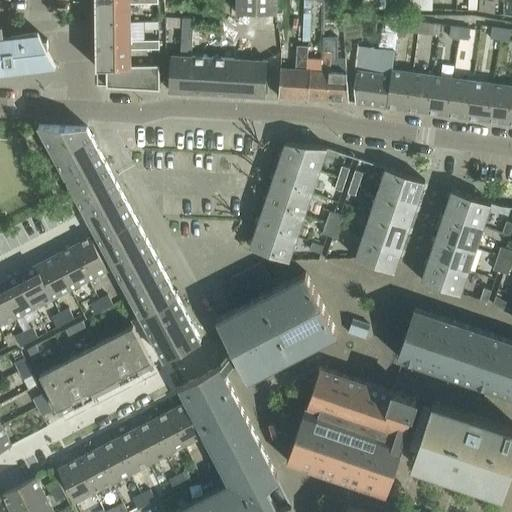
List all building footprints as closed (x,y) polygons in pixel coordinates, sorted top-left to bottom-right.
[(95,0),(96,22),(130,21),(130,3),(129,0),(95,0)] [(277,16),(276,0),(236,0),(237,16),(277,16)] [(304,0),(304,40),(311,40),(312,1),(324,1),(323,0),(304,0)] [(362,0),(362,8),(386,8),(386,0),(362,0)] [(409,0),(409,9),(410,9),(433,9),(433,0),(409,0)] [(477,10),(476,0),(468,0),(469,10),(477,10)] [(479,0),(479,10),(496,13),(496,0),(479,0)] [(189,91),(191,55),(194,17),(183,17),(180,55),(171,54),(170,77),(169,90),(189,91)] [(408,31),(418,32),(419,21),(410,20),(408,31)] [(96,22),(96,45),(130,44),(130,49),(145,48),(145,40),(130,40),(130,21),(96,22)] [(419,21),(418,32),(438,35),(439,24),(429,22),(419,21)] [(0,71),(56,65),(47,48),(48,47),(47,39),(43,39),(38,31),(3,35),(2,23),(1,23),(1,25),(0,25),(0,71)] [(449,37),(459,38),(460,27),(450,25),(449,37)] [(490,37),(500,39),(501,28),(491,26),(490,37)] [(460,27),(459,38),(480,41),(481,29),(460,27)] [(511,29),(501,28),(500,39),(509,40),(511,29)] [(381,29),(379,47),(394,49),(396,36),(396,31),(384,30),(381,29)] [(329,69),(326,99),(348,101),(345,59),(338,59),(338,37),(323,37),(322,51),(330,51),(329,69)] [(145,40),(145,48),(159,48),(159,39),(145,40)] [(131,67),(131,65),(130,49),(130,44),(96,45),(96,67),(106,67),(131,67)] [(280,67),(279,97),(310,98),(312,70),(308,70),(308,60),(307,60),(308,45),(297,45),(296,68),(280,67)] [(354,84),(356,102),(386,106),(394,49),(379,47),(360,45),(354,84)] [(310,98),(326,99),(329,69),(330,51),(322,51),(321,60),(308,60),(308,70),(312,70),(310,98)] [(224,93),(265,95),(267,59),(203,56),(191,55),(189,91),(224,93)] [(106,67),(106,87),(160,90),(160,78),(159,65),(131,65),(131,67),(106,67)] [(391,69),(386,106),(407,109),(412,72),(391,69)] [(412,72),(407,109),(427,111),(432,75),(412,72)] [(432,75),(427,111),(448,114),(453,77),(432,75)] [(453,77),(448,114),(464,116),(469,79),(453,77)] [(469,79),(464,116),(484,119),(488,82),(469,79)] [(511,85),(488,82),(484,119),(510,122),(511,104),(511,85)] [(84,126),(38,124),(38,126),(40,126),(43,132),(44,135),(71,185),(76,194),(86,212),(97,232),(140,314),(177,294),(88,128),(87,126),(87,125),(84,125),(84,126)] [(278,162),(317,176),(327,146),(285,141),(278,162)] [(278,162),(271,183),(310,197),(317,176),(278,162)] [(342,165),(338,176),(346,179),(349,167),(342,165)] [(378,189),(417,202),(425,180),(386,167),(378,189)] [(355,169),(351,181),(359,183),(363,172),(355,169)] [(342,190),(346,179),(338,176),(334,188),(342,190)] [(351,181),(347,192),(355,195),(359,183),(351,181)] [(303,218),(310,197),(271,183),(264,204),(303,218)] [(410,225),(417,202),(378,189),(370,211),(410,225)] [(444,211),(483,224),(491,202),(452,189),(444,211)] [(264,204),(257,225),(296,238),(303,218),(264,204)] [(334,224),(337,212),(335,211),(330,210),(326,221),(334,224)] [(402,247),(410,225),(370,211),(363,234),(402,247)] [(444,211),(437,234),(476,247),(483,224),(444,211)] [(334,224),(341,226),(345,215),(340,213),(337,212),(334,224)] [(502,232),(510,234),(511,227),(511,222),(506,220),(502,232)] [(334,224),(326,221),(322,233),(327,234),(330,235),(334,224)] [(330,235),(333,236),(337,238),(341,226),(334,224),(330,235)] [(250,246),(289,259),(296,238),(257,225),(250,246)] [(363,234),(361,241),(355,257),(394,270),(402,247),(363,234)] [(437,234),(429,256),(468,270),(476,247),(437,234)] [(108,269),(93,241),(91,236),(72,245),(89,278),(108,269)] [(310,249),(321,253),(323,245),(312,241),(310,249)] [(72,245),(54,255),(71,288),(89,278),(72,245)] [(501,246),(497,257),(504,260),(508,248),(505,247),(501,246)] [(54,255),(36,264),(53,297),(71,288),(54,255)] [(461,292),(468,270),(429,256),(421,279),(461,292)] [(497,270),(500,271),(504,260),(497,257),(493,269),(497,270)] [(504,260),(500,271),(503,272),(508,274),(511,262),(504,260)] [(231,277),(241,296),(253,290),(271,280),(261,261),(260,261),(231,277)] [(17,273),(34,306),(53,297),(36,264),(17,273)] [(221,326),(233,349),(238,358),(248,378),(274,365),(317,343),(337,332),(306,271),(291,279),(256,297),(217,317),(221,326)] [(17,273),(0,282),(0,284),(16,316),(34,306),(17,273)] [(0,284),(0,324),(16,316),(0,284)] [(480,298),(487,301),(491,289),(484,287),(480,298)] [(100,298),(105,308),(113,304),(108,294),(100,298)] [(188,316),(177,294),(140,314),(152,336),(188,316)] [(507,302),(496,295),(493,302),(503,309),(507,302)] [(96,312),(105,308),(100,298),(91,303),(96,312)] [(401,357),(403,358),(412,361),(415,362),(424,365),(427,366),(437,369),(437,370),(439,370),(449,373),(449,374),(452,375),(452,374),(461,377),(461,378),(464,379),(464,378),(474,382),(476,383),(476,382),(486,386),(489,387),(498,390),(501,391),(511,394),(511,339),(505,337),(503,336),(503,337),(493,333),(490,332),(468,325),(466,324),(456,321),(456,320),(453,320),(443,317),(444,316),(441,315),(441,316),(431,313),(431,312),(429,311),(429,312),(417,308),(417,307),(415,307),(414,309),(399,354),(398,356),(400,357),(401,357)] [(69,308),(60,312),(66,322),(74,317),(69,308)] [(52,316),(57,326),(66,322),(60,312),(52,316)] [(188,316),(152,336),(164,358),(164,357),(165,358),(179,351),(190,345),(200,340),(201,339),(200,338),(200,337),(188,316)] [(41,319),(35,322),(39,329),(44,326),(41,319)] [(82,320),(74,324),(79,334),(87,330),(82,320)] [(70,338),(79,334),(74,324),(65,329),(70,338)] [(133,324),(86,348),(107,388),(120,382),(126,378),(126,377),(133,374),(133,375),(140,371),(154,364),(133,324)] [(32,327),(24,331),(29,341),(37,336),(32,327)] [(20,345),(29,341),(24,331),(15,335),(18,340),(20,345)] [(41,354),(36,344),(27,348),(32,358),(41,354)] [(86,348),(40,373),(60,412),(74,405),(81,402),(80,401),(87,397),(87,398),(107,388),(86,348)] [(24,356),(14,361),(19,369),(29,364),(24,356)] [(29,364),(19,369),(24,379),(33,373),(29,364)] [(204,434),(217,458),(222,469),(229,482),(171,511),(295,511),(294,508),(291,504),(278,506),(268,488),(278,478),(225,374),(220,366),(220,365),(184,383),(181,385),(179,386),(182,392),(187,401),(204,434)] [(416,398),(392,390),(320,365),(319,368),(307,404),(307,403),(306,405),(305,405),(287,460),(386,494),(405,437),(403,437),(416,398)] [(38,407),(48,401),(43,392),(33,397),(38,407)] [(38,407),(42,415),(52,410),(48,401),(38,407)] [(187,401),(168,410),(186,443),(204,434),(187,401)] [(511,466),(511,427),(432,401),(411,463),(503,494),(511,466)] [(168,410),(150,420),(167,453),(186,443),(168,410)] [(150,420),(132,429),(149,463),(167,453),(150,420)] [(2,425),(0,426),(0,449),(11,444),(2,425)] [(132,429),(113,439),(130,472),(149,463),(132,429)] [(113,439),(95,448),(112,482),(130,472),(113,439)] [(95,448),(77,458),(94,491),(112,482),(95,448)] [(94,491),(77,458),(58,468),(75,501),(94,491)] [(222,469),(217,458),(208,463),(213,473),(222,469)] [(186,470),(178,474),(183,484),(191,480),(186,470)] [(178,474),(169,479),(174,489),(183,484),(178,474)] [(3,493),(12,511),(45,494),(36,476),(3,493)] [(57,478),(47,483),(51,492),(61,487),(57,478)] [(56,501),(66,495),(61,487),(51,492),(56,501)] [(150,489),(141,493),(146,503),(155,498),(150,489)] [(138,507),(146,503),(141,493),(133,497),(138,507)] [(45,494),(12,511),(54,511),(45,494)] [(128,511),(123,502),(114,507),(104,511),(128,511)]
